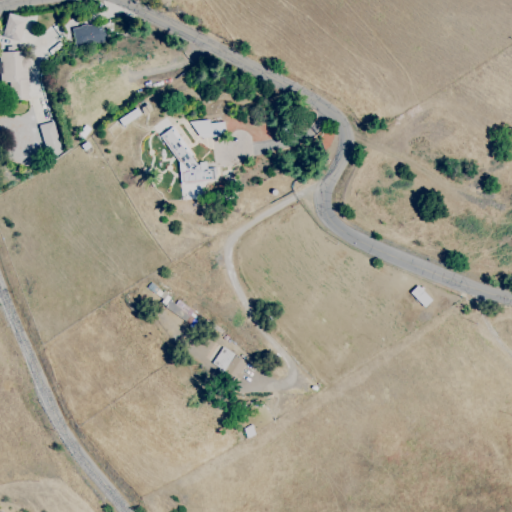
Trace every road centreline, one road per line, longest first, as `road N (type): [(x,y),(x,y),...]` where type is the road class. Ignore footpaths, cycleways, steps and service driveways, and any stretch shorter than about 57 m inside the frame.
road 1 (residential): [(22,0),(329,109),(354,139),(320,201),(338,234),(511,301)]
road 2 (residential): [(126,511),(56,418),(0,284)]
